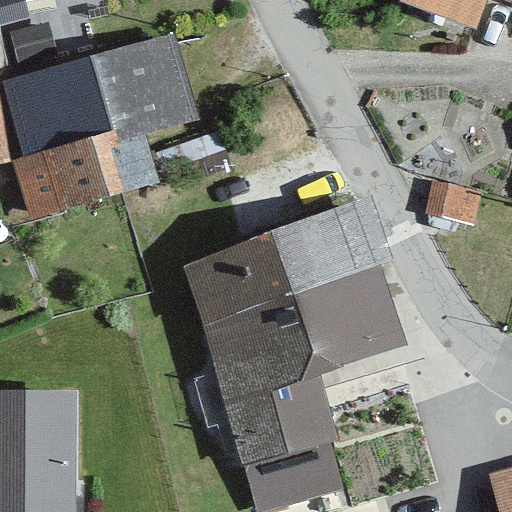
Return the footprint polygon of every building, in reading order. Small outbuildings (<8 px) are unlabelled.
[(511,0),(405,0),(404,5),(484,34),(496,0),(511,0)] [(175,33),(11,81),(34,158),(23,162),(30,185),(2,193),(12,226),(163,183),(147,128),(198,113),(175,33)] [(0,108),(0,158),(9,156),(0,108)] [(471,220),(476,191),(436,184),(431,213),(471,220)] [(395,267),(371,195),(185,265),(267,511),(268,511),(353,484),(318,378),(406,348),(381,272),(395,267)] [(0,390),(0,511),(74,511),(76,391),(0,390)] [(511,511),(511,474),(493,480),(502,511),(511,511)]
